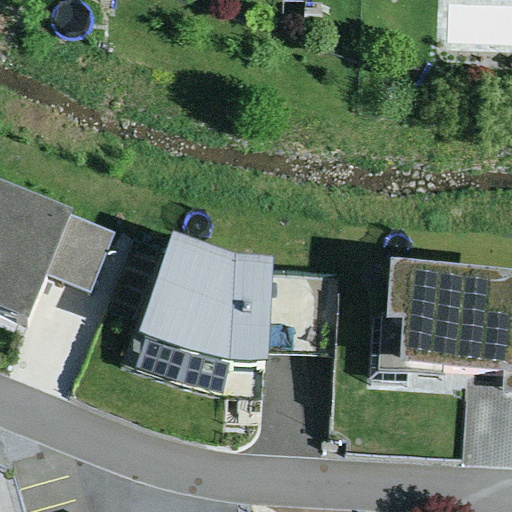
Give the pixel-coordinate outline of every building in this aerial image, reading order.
[(70,228),(0,200),(0,324),(27,335),(47,284),(70,228)] [(71,225),(70,228),(47,284),(91,302),(115,243),(71,225)] [(175,256),(141,353),(187,370),(229,381),(269,384),(270,356),(273,278),(238,278),(175,256)] [(339,281),(273,278),(270,356),(336,359),(339,281)] [(511,289),(393,284),(389,330),(372,329),(370,389),(453,396),(454,389),(505,392),(505,401),(511,402),(511,289)] [(0,478),(0,511),(19,511),(12,483),(0,478)]
